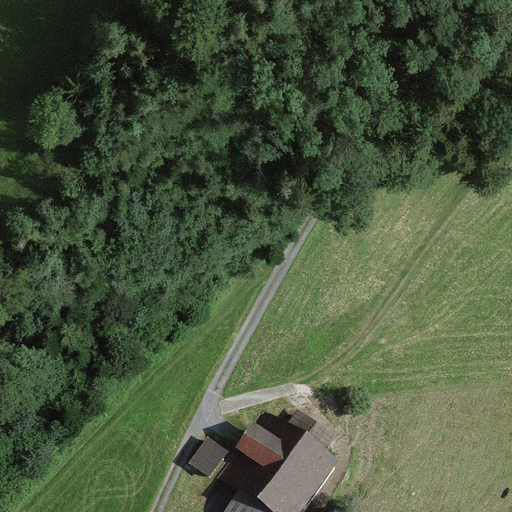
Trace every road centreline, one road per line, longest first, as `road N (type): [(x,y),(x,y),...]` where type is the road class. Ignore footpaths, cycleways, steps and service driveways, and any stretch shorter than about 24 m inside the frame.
road 1 (track): [(212,393),(374,101),(458,0)]
road 2 (track): [(157,511),(212,393)]
